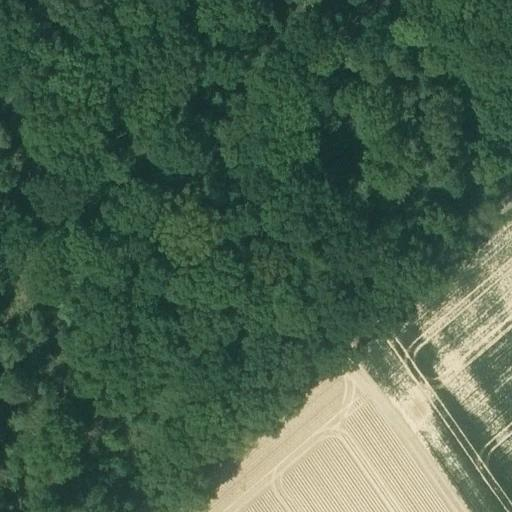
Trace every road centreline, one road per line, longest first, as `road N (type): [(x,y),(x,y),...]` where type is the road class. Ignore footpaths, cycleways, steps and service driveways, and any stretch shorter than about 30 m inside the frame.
road 1 (track): [(376,309),(142,511)]
road 2 (track): [(511,195),(376,309)]
